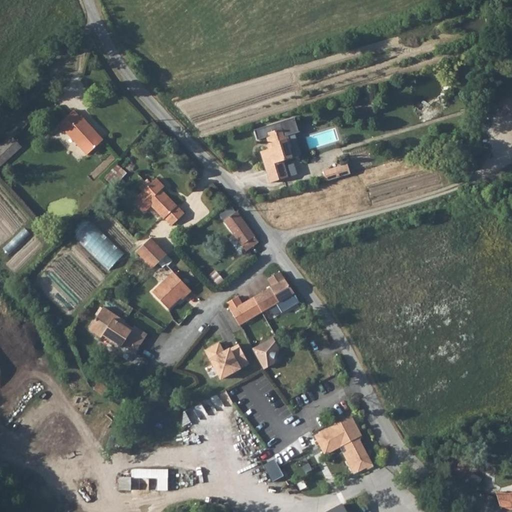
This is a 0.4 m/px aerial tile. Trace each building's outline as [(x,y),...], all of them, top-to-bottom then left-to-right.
[(81,116),(80,117),(74,110),(57,125),(64,132),(65,131),(87,155),(101,142),(93,132),(95,130),(81,116)] [(265,167),(283,161),(292,158),(289,149),(291,148),(288,136),(299,133),(294,118),(254,130),(257,140),(267,137),(270,149),(261,152),(265,167)] [(101,142),(103,140),(95,130),(93,132),(101,142)] [(0,166),(22,147),(11,136),(2,145),(0,146),(0,166)] [(270,183),(288,177),(283,161),(265,167),(270,183)] [(337,170),(324,174),(326,182),(350,174),(347,165),(336,168),(337,170)] [(164,187),(156,178),(149,186),(145,182),(139,187),(143,191),(140,194),(141,195),(151,205),(164,219),(165,218),(172,226),(184,214),(163,192),(162,193),(160,191),(161,190),(164,187)] [(144,211),(151,205),(141,195),(135,202),(144,211)] [(231,209),(221,216),(224,221),(234,213),(231,209)] [(224,221),(246,251),(258,243),(258,242),(255,237),(237,212),(234,213),(224,221)] [(77,236),(111,269),(124,256),(91,222),(77,236)] [(167,255),(151,238),(136,252),(152,269),(167,255)] [(192,291),(173,272),(152,292),(169,309),(184,295),(185,297),(192,291)] [(280,272),(267,279),(272,287),(242,304),(238,296),(230,301),(226,303),(234,317),(239,326),(295,293),(287,281),(280,272)] [(103,307),(88,329),(101,337),(102,335),(120,347),(122,344),(135,353),(147,334),(134,326),(131,330),(123,325),(125,321),(103,307)] [(276,336),(253,349),(263,368),(274,363),(273,359),(276,351),(278,348),(282,347),(276,336)] [(219,343),(205,350),(221,379),(249,364),(238,344),(229,349),(230,351),(225,354),(219,343)] [(99,382),(94,389),(106,397),(110,389),(99,382)] [(187,424),(203,421),(200,407),(184,411),(187,424)] [(351,416),(318,433),(328,453),(340,447),(354,474),(373,464),(368,456),(358,437),(362,435),(351,416)] [(328,453),(318,433),(314,435),(325,455),(328,453)] [(134,468),(134,478),(170,479),(170,469),(134,468)] [(454,474),(449,483),(459,490),(465,481),(454,474)] [(121,490),(133,490),(133,477),(121,477),(121,490)] [(511,511),(511,492),(508,494),(497,497),(493,497),(480,495),(482,510),(486,511),(511,511)]
